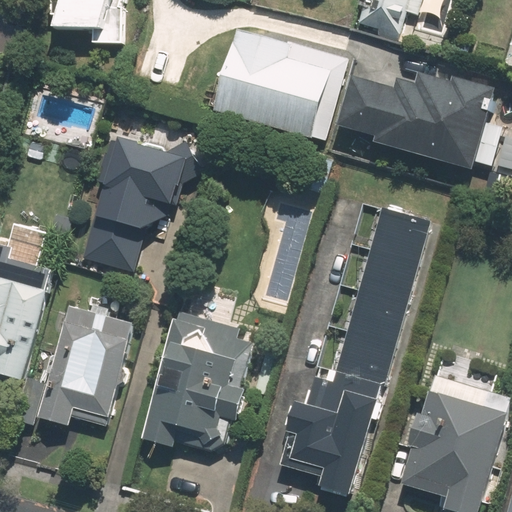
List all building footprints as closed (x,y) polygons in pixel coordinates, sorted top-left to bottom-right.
[(58,0),(58,31),(99,31),(97,43),(127,46),(131,0),(58,0)] [(421,18),(427,0),(369,0),(360,26),(403,40),(411,15),(421,18)] [(349,54),(245,28),(223,115),(327,140),(349,54)] [(382,136),(380,144),(481,169),(502,86),(460,76),(459,80),(429,73),(426,85),(402,79),(400,89),(360,79),(348,127),(382,136)] [(141,101),(214,126),(220,110),(146,86),(141,101)] [(86,134),(45,124),(31,180),(72,190),(86,134)] [(170,150),(125,136),(86,267),(138,282),(153,233),(173,239),(190,183),(209,175),(195,140),(170,150)] [(11,177),(0,174),(0,206),(4,208),(11,177)] [(359,498),(437,226),(386,211),(340,374),(324,369),(314,402),(305,400),(286,467),(332,480),(330,490),(359,498)] [(59,269),(0,251),(0,372),(27,380),(59,269)] [(140,321),(76,304),(45,419),(77,428),(79,418),(111,427),(140,321)] [(243,340),(247,326),(186,309),(149,439),(180,448),(182,441),(225,453),(235,419),(246,422),(255,390),(244,387),(257,344),(243,340)] [(488,511),(511,436),(511,396),(440,374),(429,411),(425,410),(414,447),(418,448),(406,487),(443,499),(441,503),(470,511),(488,511)]
